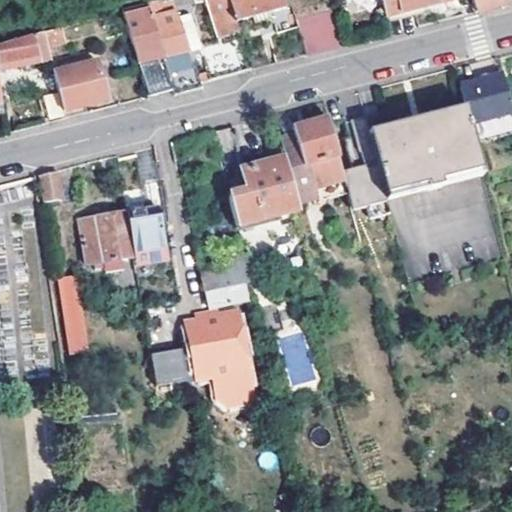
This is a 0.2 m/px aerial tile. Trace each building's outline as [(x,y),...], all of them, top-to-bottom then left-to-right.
[(150,13),(173,90),(175,95),(203,88),(202,81),(199,73),(191,45),(195,44),(190,25),(182,27),(174,4),(173,0),(157,0),(147,2),(150,13)] [(205,0),(216,33),(240,26),(237,16),(231,0),(205,0)] [(231,0),(237,16),(255,11),(258,21),(269,17),(266,7),(284,2),(283,0),(231,0)] [(381,0),(386,16),(415,8),(444,0),(381,0)] [(472,0),(477,13),(510,3),(509,0),(472,0)] [(296,18),(308,54),(344,45),(333,8),(296,18)] [(415,8),(386,16),(387,21),(416,13),(415,8)] [(151,96),(173,90),(150,13),(127,19),(149,96),(151,96)] [(68,25),(60,27),(64,41),(72,39),(68,25)] [(64,41),(60,27),(44,32),(48,46),(64,41)] [(0,45),(0,69),(51,59),(48,46),(44,32),(0,45)] [(64,41),(48,46),(51,59),(54,71),(72,66),(64,41)] [(206,71),(209,79),(252,68),(244,41),(201,52),(206,71)] [(54,71),(65,118),(88,112),(86,106),(115,98),(107,70),(101,71),(98,59),(72,66),(54,71)] [(33,77),(44,124),(65,118),(54,71),(33,77)] [(206,71),(199,73),(202,81),(205,80),(209,79),(206,71)] [(470,126),(511,115),(511,110),(503,75),(460,87),(465,105),(467,112),(470,126)] [(465,105),(368,130),(369,136),(467,112),(465,105)] [(369,136),(385,197),(428,187),(429,191),(441,188),(440,183),(482,173),(475,143),(470,126),(467,112),(369,136)] [(511,133),(511,115),(470,126),(475,143),(511,133)] [(368,130),(365,118),(344,124),(348,138),(344,140),(353,170),(363,210),(367,208),(370,220),(390,215),(386,201),(385,197),(369,136),(368,130)] [(285,158),(298,206),(318,201),(315,194),(346,186),(343,173),(329,120),(293,130),(295,137),(280,141),(285,158)] [(315,267),(298,206),(285,158),(240,170),(245,189),(227,194),(237,228),(288,214),(289,220),(300,272),(315,267)] [(363,210),(353,170),(343,173),(346,186),(349,198),(353,212),(363,210)] [(57,172),(40,176),(44,199),(62,195),(57,172)] [(441,188),(483,178),(482,173),(440,183),(441,188)] [(315,194),(318,201),(319,206),(349,198),(346,186),(315,194)] [(386,201),(429,191),(428,187),(385,197),(386,201)] [(140,214),(129,215),(136,257),(166,252),(159,210),(140,214)] [(288,214),(237,228),(238,233),(289,220),(288,214)] [(129,215),(79,228),(89,270),(108,265),(110,275),(120,273),(118,263),(136,258),(136,257),(129,215)] [(167,262),(166,252),(136,257),(136,258),(137,267),(167,262)] [(244,282),(249,281),(244,259),(199,267),(203,289),(206,288),(244,282)] [(108,265),(89,270),(91,279),(110,275),(108,265)] [(79,275),(59,277),(66,354),(86,352),(79,275)] [(244,282),(206,288),(210,307),(249,300),(244,282)] [(202,375),(201,370),(213,369),(216,388),(218,399),(226,406),(252,401),(235,312),(216,316),(215,312),(200,315),(201,317),(193,319),(194,326),(189,327),(191,334),(196,334),(200,349),(186,352),(185,345),(167,349),(173,380),(202,375)] [(196,334),(191,334),(193,343),(185,345),(186,352),(200,349),(196,334)] [(201,370),(202,375),(204,386),(208,389),(216,388),(213,369),(201,370)] [(78,423),(127,414),(124,394),(75,402),(78,423)]
